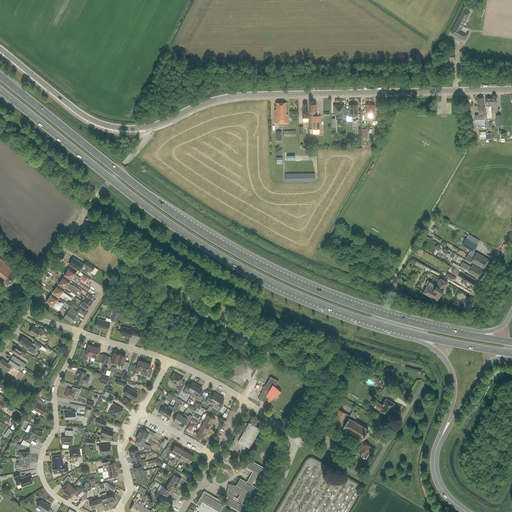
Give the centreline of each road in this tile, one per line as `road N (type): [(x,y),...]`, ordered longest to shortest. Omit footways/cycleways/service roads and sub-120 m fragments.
road 1 (trunk): [(464,334),(333,297),(229,248),(157,202),(0,76)]
road 2 (trunk): [(0,89),(177,229),(265,280),(387,327)]
road 3 (unclassified): [(149,127),(243,94),(511,89)]
road 4 (residential): [(82,511),(44,486),(40,462),(55,424),(54,387),(78,331)]
road 5 (unclassified): [(297,440),(365,476),(419,391)]
road 6 (unclassified): [(149,127),(89,120),(0,49)]
road 7 (trunk): [(387,327),(448,364),(454,391),(436,449)]
road 8 (trunk): [(387,327),(511,353)]
road 9 (trunk): [(436,449),(485,364),(511,358)]
